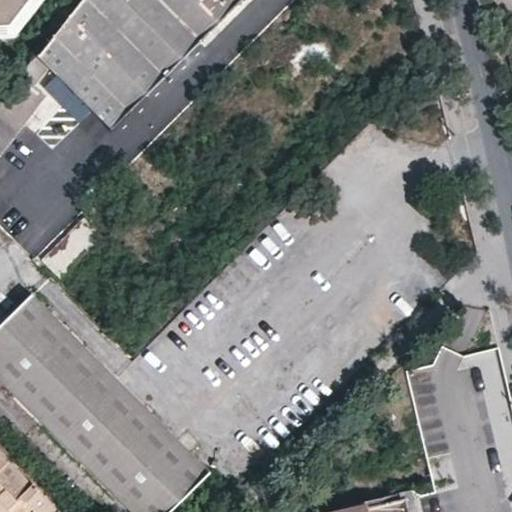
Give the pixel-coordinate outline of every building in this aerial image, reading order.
[(244,0),(80,0),(36,58),(33,55),(32,58),(18,75),(0,98),(0,147),(43,91),(39,88),(52,75),(57,80),(47,90),(65,107),(75,96),(93,114),(112,133),(244,0)] [(0,0),(0,33),(9,30),(22,13),(30,19),(43,0),(0,0)] [(9,30),(0,33),(0,42),(18,36),(30,19),(22,13),(9,30)] [(93,114),(75,96),(65,107),(83,124),(93,114)] [(83,220),(41,261),(58,280),(101,238),(83,220)] [(31,295),(0,325),(0,379),(130,511),(169,511),(208,473),(31,295)] [(444,445),(431,396),(423,369),(397,377),(409,419),(413,437),(417,452),(444,445)] [(440,395),(431,396),(444,445),(452,444),(440,395)] [(405,439),(413,437),(409,419),(400,421),(405,439)] [(0,470),(9,462),(0,452),(0,470)] [(0,511),(47,511),(53,506),(33,486),(9,462),(0,470),(0,511)] [(404,511),(402,502),(361,511),(404,511)]
